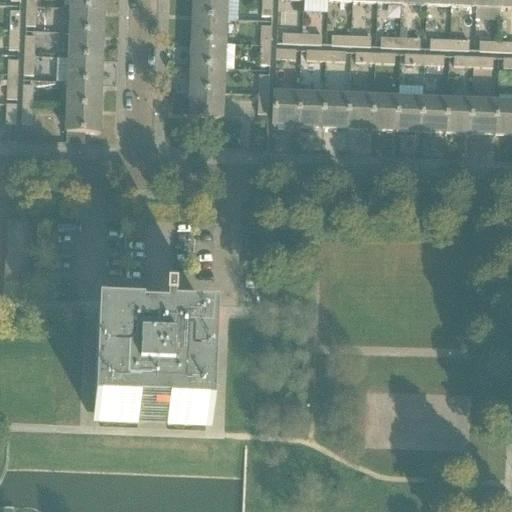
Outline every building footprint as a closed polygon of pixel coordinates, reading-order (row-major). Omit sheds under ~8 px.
[(25,0),(25,9),(35,10),(35,0),(25,0)] [(68,0),(69,11),(102,12),(102,11),(101,11),(101,0),(68,0)] [(192,20),(192,21),(227,22),(227,0),(194,0),(194,21),(192,20)] [(271,0),(261,0),(261,19),(271,19),(271,0)] [(376,0),(376,7),(401,8),(401,0),(376,0)] [(401,0),(401,8),(426,9),(426,0),(401,0)] [(426,0),(426,9),(450,10),(450,0),(426,0)] [(450,0),(450,10),(475,11),(475,0),(450,0)] [(475,0),(475,11),(500,12),(499,0),(475,0)] [(511,0),(499,0),(500,12),(511,12),(511,0)] [(35,10),(25,9),(24,28),(34,29),(35,10)] [(69,11),(68,35),(101,37),(101,36),(100,36),(101,13),(102,13),(102,12),(69,11)] [(9,14),(8,33),(19,34),(19,14),(9,14)] [(191,45),(191,46),(226,47),(227,22),(192,21),(192,22),(194,22),(193,45),(191,45)] [(260,29),(260,48),(269,49),(270,30),(260,29)] [(19,34),(8,33),(8,54),(18,54),(19,34)] [(68,35),(67,60),(100,61),(99,61),(99,37),(101,37),(68,35)] [(282,37),(282,47),(301,48),(301,38),(282,37)] [(301,38),(301,48),(320,49),(321,39),(301,38)] [(24,39),(23,58),(33,59),(34,39),(24,39)] [(331,39),(330,49),(350,50),(350,40),(331,39)] [(350,40),(350,50),(369,50),(369,41),(350,40)] [(479,44),(478,55),(498,55),(498,46),(489,45),(489,40),(479,40),(479,44)] [(380,41),(380,51),(399,52),(400,42),(380,41)] [(400,42),(399,52),(418,53),(419,43),(400,42)] [(429,43),(429,53),(448,54),(449,44),(429,43)] [(449,44),(448,54),(468,54),(468,45),(449,44)] [(190,70),(225,72),(225,73),(233,74),(233,73),(234,48),(226,48),(226,47),(191,46),(193,46),(192,70),(190,70)] [(511,46),(498,46),(498,55),(511,56),(511,46)] [(269,49),(260,48),(259,68),(269,68),(269,49)] [(275,53),(275,63),(294,64),(294,54),(275,53)] [(306,54),(305,64),(325,65),(325,55),(306,54)] [(325,55),(325,65),(344,66),(344,56),(325,55)] [(355,56),(354,66),(374,67),(374,57),(355,56)] [(374,57),(374,67),(393,68),(393,58),(374,57)] [(33,59),(23,58),(22,77),(32,78),(33,59)] [(404,58),(404,68),(423,69),(423,59),(404,58)] [(423,59),(423,69),(442,70),(443,60),(423,59)] [(67,60),(66,85),(99,86),(99,85),(98,85),(98,62),(100,62),(100,61),(67,60)] [(453,60),(453,70),(472,71),(472,61),(453,60)] [(472,61),(472,71),(492,72),(492,62),(472,61)] [(511,62),(502,62),(502,72),(511,72),(511,62)] [(7,63),(6,82),(17,83),(17,63),(7,63)] [(189,94),(189,95),(222,96),(224,97),(225,73),(225,72),(190,70),(190,71),(192,71),(191,94),(189,94)] [(259,78),(259,98),(268,98),(269,79),(259,78)] [(0,83),(0,88),(6,88),(6,103),(16,103),(17,83),(6,82),(6,84),(0,83)] [(65,110),(66,110),(98,111),(98,110),(97,110),(98,87),(99,87),(99,86),(66,85),(65,110)] [(23,88),(22,108),(32,108),(33,89),(23,88)] [(398,101),(396,134),(397,134),(397,133),(420,134),(420,136),(421,136),(422,102),(423,90),(398,89),(398,101)] [(222,96),(189,95),(191,96),(190,119),(188,119),(188,120),(221,122),(222,96)] [(297,130),(298,130),(299,96),(298,96),(298,98),(274,97),(273,129),(274,129),(274,128),(298,129),(297,130)] [(322,131),(323,131),(324,97),(299,96),(298,130),(299,130),(299,129),(322,130),(322,131)] [(347,132),(349,99),(324,97),(323,131),(323,130),(347,131),(347,132)] [(268,98),(259,98),(258,117),(267,117),(268,98)] [(371,134),(372,134),(373,100),(349,99),(347,132),(348,132),(348,131),(371,132),(371,134)] [(396,134),(398,101),(373,100),(372,134),(372,132),(396,133),(396,134)] [(444,137),(445,137),(447,103),(422,102),(421,136),(422,136),(422,134),(445,135),(444,137)] [(469,137),(470,137),(472,104),(447,103),(445,137),(446,137),(446,135),(469,136),(469,137)] [(494,138),(495,138),(496,105),(472,104),(470,137),(471,137),(471,136),(494,137),(494,138)] [(511,105),(496,105),(495,138),(495,137),(511,137),(511,105)] [(5,127),(14,128),(16,108),(6,108),(5,127)] [(32,108),(22,108),(21,127),(31,128),(32,108)] [(98,111),(66,110),(65,135),(97,136),(97,135),(95,135),(96,112),(98,112),(98,111)] [(6,222),(5,235),(29,236),(30,223),(6,222)] [(5,235),(5,248),(29,249),(29,236),(5,235)] [(5,248),(4,261),(28,261),(29,249),(5,248)] [(4,261),(4,273),(28,274),(28,261),(4,261)] [(4,273),(3,286),(27,287),(28,274),(4,273)] [(3,286),(3,299),(27,299),(27,287),(3,286)] [(98,423),(98,424),(137,426),(137,424),(137,419),(167,420),(167,425),(167,427),(205,428),(205,427),(209,332),(209,331),(174,329),(171,329),(171,326),(173,326),(173,317),(173,313),(164,313),(164,317),(164,318),(139,317),(138,328),(102,327),(102,328),(103,328),(99,423),(98,423)]
